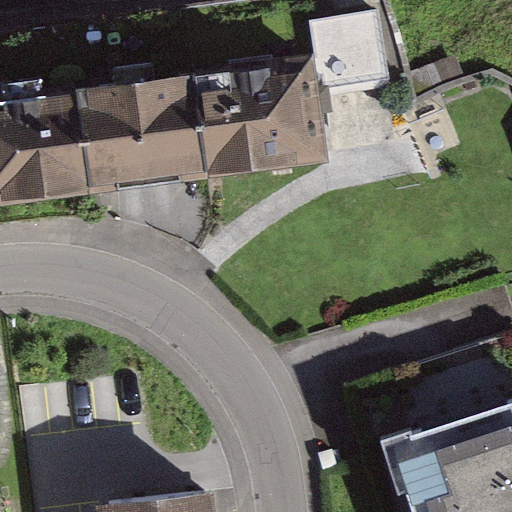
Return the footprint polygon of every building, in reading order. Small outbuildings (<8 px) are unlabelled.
[(298,18),(310,87),(373,76),(360,7),(298,18)] [(314,157),(294,52),(184,72),(204,178),(314,157)] [(107,195),(204,178),(184,72),(88,90),(107,195)] [(0,214),(107,195),(88,90),(0,105),(0,214)] [(511,511),(511,408),(389,450),(409,511),(511,511)] [(46,511),(104,511),(104,490),(47,490),(46,511)] [(208,511),(207,494),(110,503),(110,511),(208,511)]
